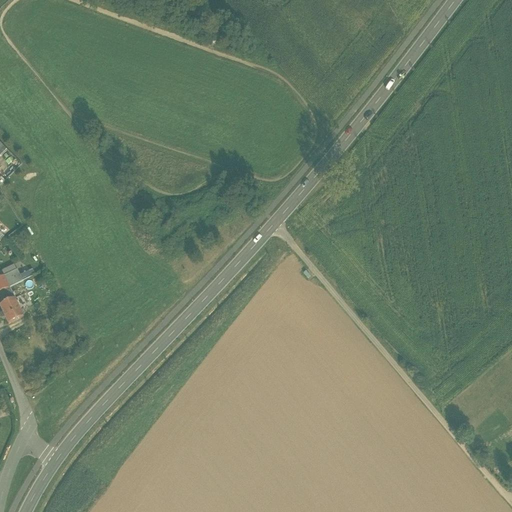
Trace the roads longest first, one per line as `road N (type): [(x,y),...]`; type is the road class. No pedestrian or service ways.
road 1 (unclassified): [(273,222),(511,503)]
road 2 (tertiary): [(273,222),(68,441)]
road 3 (tertiary): [(455,0),(273,222)]
